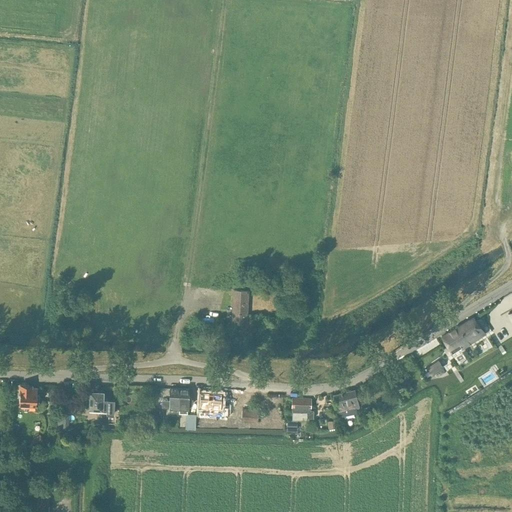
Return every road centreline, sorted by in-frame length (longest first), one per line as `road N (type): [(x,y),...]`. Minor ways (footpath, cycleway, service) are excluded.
road 1 (tertiary): [(0,374),(338,386),(511,284)]
road 2 (track): [(183,289),(224,0)]
road 3 (unknown): [(239,374),(338,375),(450,312)]
